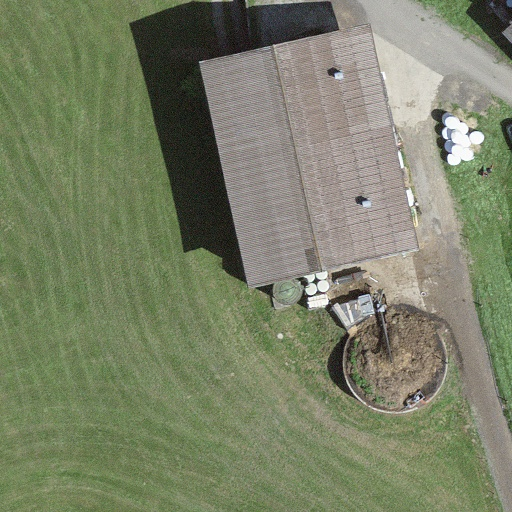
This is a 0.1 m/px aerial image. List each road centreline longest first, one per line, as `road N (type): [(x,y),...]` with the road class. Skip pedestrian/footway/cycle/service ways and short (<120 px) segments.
road 1 (track): [(434,38),(411,138),(511,501)]
road 2 (unclassified): [(377,0),(511,88)]
